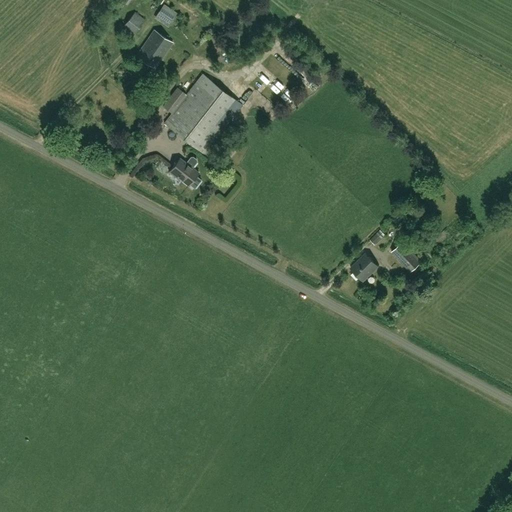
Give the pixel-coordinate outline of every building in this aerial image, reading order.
[(168,26),(176,14),(164,6),(156,17),(168,26)] [(133,35),(145,20),(135,12),(123,27),(133,35)] [(155,68),(173,43),(154,30),(137,56),(155,68)] [(230,55),(225,60),(231,66),(236,62),(230,55)] [(273,73),(265,81),(272,88),(280,80),(273,73)] [(172,113),(164,123),(203,154),(242,105),(203,74),(187,95),(178,88),(163,106),(172,113)] [(198,173),(192,168),(196,162),(196,160),(193,157),(190,157),(186,163),(180,158),(168,171),(175,177),(176,176),(188,185),(189,184),(194,188),(200,180),(195,176),(198,173)] [(385,235),(380,230),(370,240),(374,245),(385,235)] [(402,241),(391,251),(410,271),(421,261),(402,241)] [(366,253),(351,268),(363,281),(378,266),(366,253)]
